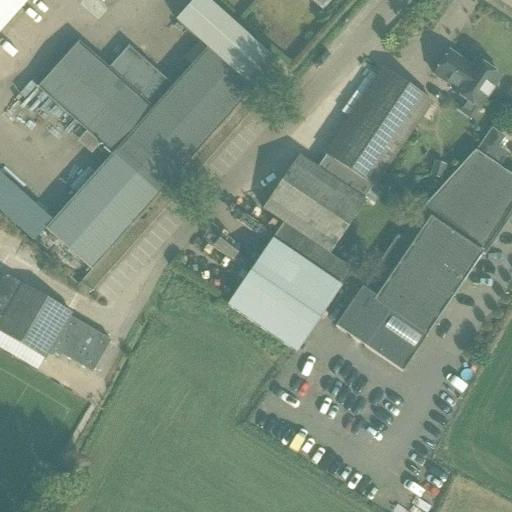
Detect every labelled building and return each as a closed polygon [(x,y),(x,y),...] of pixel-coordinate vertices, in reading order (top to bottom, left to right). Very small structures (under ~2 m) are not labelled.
[(0,0),(0,32),(28,0),(0,0)] [(92,270),(276,64),(204,0),(197,0),(177,23),(206,49),(172,87),(128,47),(108,69),(78,43),(72,37),(31,83),(37,88),(37,89),(111,155),(52,222),(45,230),(92,270)] [(311,0),(322,10),(330,0),(311,0)] [(433,75),(450,87),(455,91),(453,94),(478,111),(489,94),(500,78),(475,61),(470,69),(464,65),(464,63),(448,52),(433,75)] [(226,307),(295,355),(352,271),(329,255),(366,201),(363,199),(371,187),(373,189),(431,103),(382,70),(324,155),(326,156),(317,168),(298,156),(261,210),(282,224),(226,307)] [(491,129),(475,152),(488,161),(497,148),(504,138),(491,129)] [(334,328),(401,373),(511,206),(511,176),(488,161),(475,152),(474,151),(420,212),(431,218),(412,246),(397,236),(334,328)] [(433,163),(429,177),(440,180),(444,166),(433,163)] [(45,230),(52,222),(0,173),(0,211),(34,242),(45,230)] [(0,250),(0,286),(6,290),(12,280),(15,274),(28,282),(35,270),(0,250)] [(0,334),(44,361),(46,356),(55,361),(59,355),(74,364),(91,374),(104,352),(110,342),(69,317),(71,314),(19,284),(12,280),(6,290),(0,286),(0,334)]
